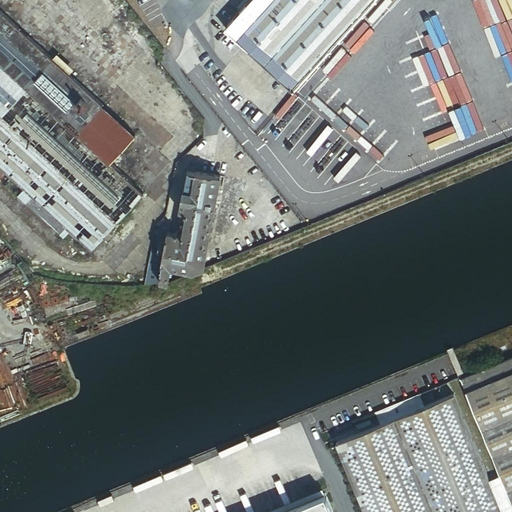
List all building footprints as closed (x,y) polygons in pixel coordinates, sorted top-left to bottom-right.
[(289,87),(369,0),(247,0),(223,27),(289,87)] [(119,11),(110,19),(116,27),(126,19),(119,11)] [(0,177),(5,173),(19,186),(22,189),(27,193),(30,196),(24,204),(56,234),(63,226),(68,231),(67,233),(71,237),(73,235),(88,248),(139,192),(108,164),(74,133),(99,105),(0,13),(0,177)] [(134,136),(99,105),(74,133),(108,164),(134,136)] [(158,279),(167,280),(168,280),(169,268),(189,271),(202,265),(218,175),(192,170),(186,169),(178,211),(184,212),(181,233),(176,232),(176,231),(172,230),(172,232),(164,231),(161,249),(162,250),(158,279)] [(8,189),(12,194),(16,189),(12,185),(8,189)] [(20,200),(27,193),(22,189),(15,196),(20,200)] [(20,200),(24,204),(30,196),(27,193),(20,200)] [(62,238),(67,233),(68,231),(63,226),(56,234),(62,238)] [(70,239),(65,244),(75,253),(80,247),(70,239)] [(511,353),(462,374),(502,472),(511,494),(511,353)] [(379,422),(334,440),(363,511),(501,511),(488,478),(452,392),(423,404),(379,422)] [(418,392),(374,410),(379,422),(423,404),(418,392)] [(511,511),(511,494),(502,472),(488,478),(501,511),(511,511)] [(330,511),(323,494),(279,511),(330,511)]
